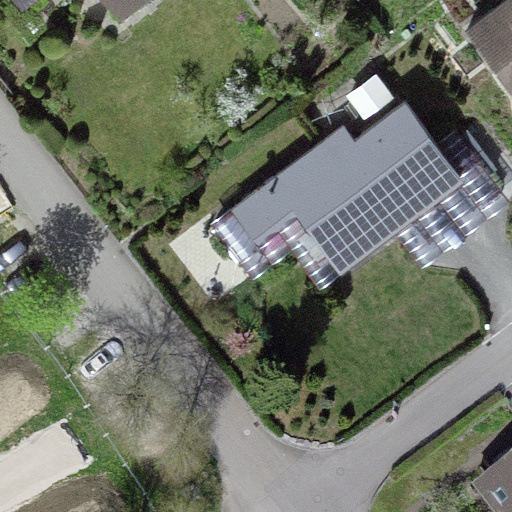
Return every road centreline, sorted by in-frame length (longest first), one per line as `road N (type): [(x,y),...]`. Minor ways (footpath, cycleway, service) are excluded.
road 1 (residential): [(0,133),(293,511)]
road 2 (residential): [(297,511),(511,350)]
